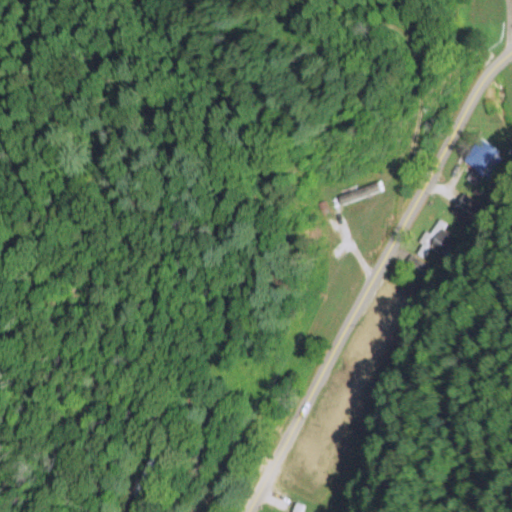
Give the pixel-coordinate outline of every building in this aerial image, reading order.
[(475,166),(468,178),(479,185),(486,173),(493,178),(509,155),(480,137),(465,160),(475,166)] [(336,195),(338,204),(367,196),(365,187),(336,195)] [(453,211),(479,227),(490,207),(465,191),(453,211)] [(434,247),(446,254),(459,232),(438,220),(419,252),(428,258),(434,247)] [(404,267),(433,281),(439,268),(410,255),(404,267)] [(407,295),(397,287),(375,318),(385,325),(407,295)] [(334,442),(355,400),(345,395),(334,417),(330,414),(324,425),(328,427),(324,437),(334,442)] [(140,498),(159,459),(151,454),(131,494),(140,498)] [(323,465),(313,461),(301,488),(311,492),(323,465)] [(289,511),(301,511),(304,506),(294,502),(289,511)]
